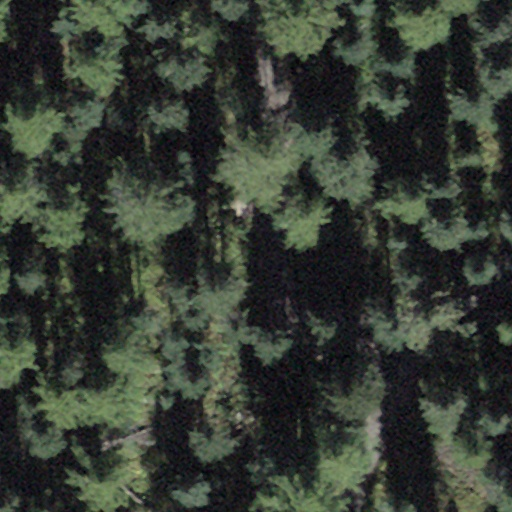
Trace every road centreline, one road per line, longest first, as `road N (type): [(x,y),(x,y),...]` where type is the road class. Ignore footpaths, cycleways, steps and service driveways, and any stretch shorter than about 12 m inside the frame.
road 1 (track): [(271,0),(279,278),(305,314),(399,353)]
road 2 (track): [(358,511),(399,353)]
